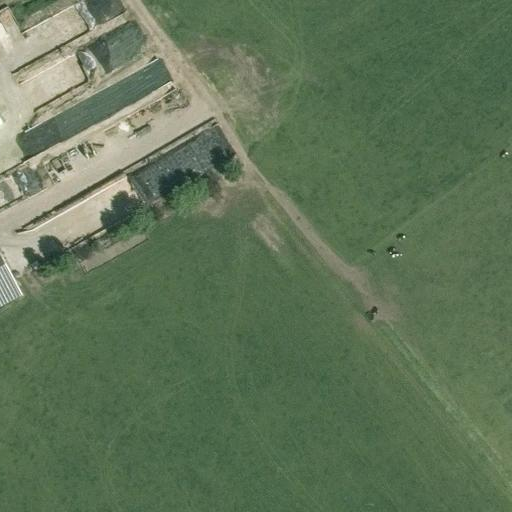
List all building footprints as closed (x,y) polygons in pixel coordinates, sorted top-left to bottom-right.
[(0,42),(11,36),(1,18),(0,18),(0,42)] [(138,32),(76,56),(86,81),(148,58),(138,32)] [(137,82),(27,129),(36,149),(145,102),(137,82)] [(76,239),(144,206),(133,182),(26,233),(24,230),(6,239),(24,277),(39,269),(30,252),(57,238),(59,241),(73,234),(76,239)] [(0,253),(0,252),(0,312),(25,299),(0,253)]
